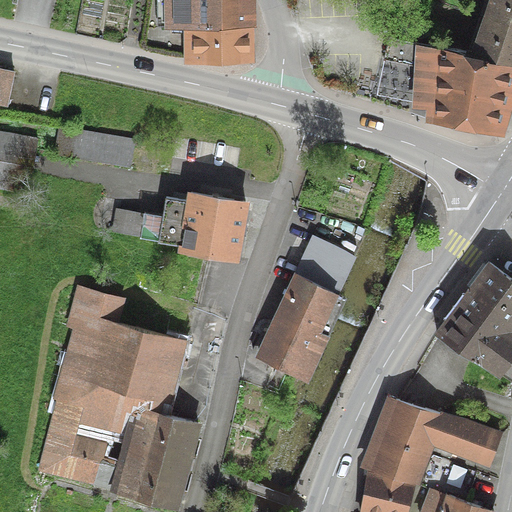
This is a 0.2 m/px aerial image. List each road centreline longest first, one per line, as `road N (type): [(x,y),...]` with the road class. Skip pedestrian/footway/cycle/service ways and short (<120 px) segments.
road 1 (residential): [(309,112),(288,194),(263,245),(197,511)]
road 2 (secondary): [(507,185),(382,366),(319,511)]
road 3 (tertiary): [(0,42),(276,103)]
road 4 (tertiary): [(309,112),(507,185)]
